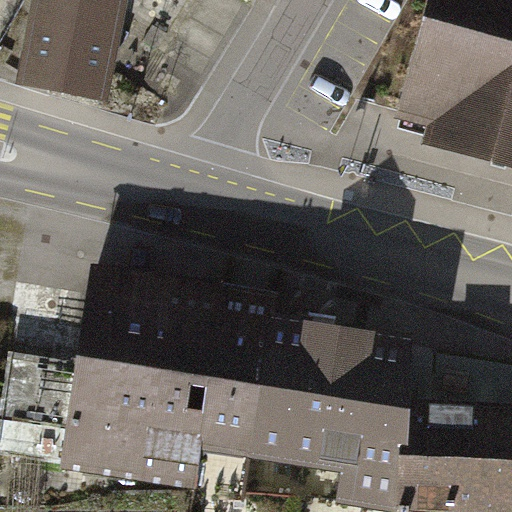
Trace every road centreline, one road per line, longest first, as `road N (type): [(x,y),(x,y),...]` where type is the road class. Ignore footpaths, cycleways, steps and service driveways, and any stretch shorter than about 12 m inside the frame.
road 1 (tertiary): [(511,291),(196,202)]
road 2 (residential): [(196,202),(314,0)]
road 3 (tertiary): [(196,202),(0,150)]
